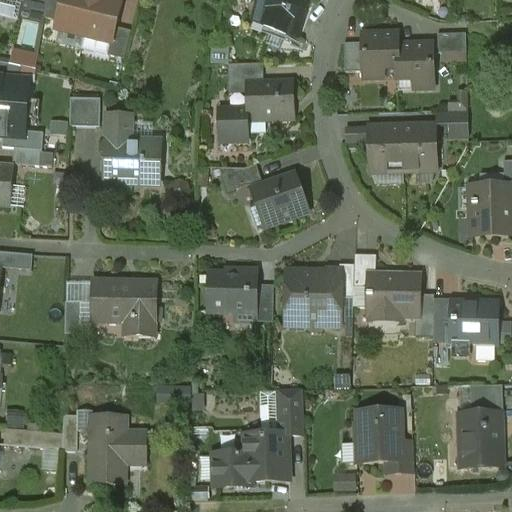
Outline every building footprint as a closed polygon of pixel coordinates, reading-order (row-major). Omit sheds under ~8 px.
[(0,0),(0,16),(18,21),(19,17),(22,2),(24,2),(24,0),(0,0)] [(24,0),(24,2),(22,2),(19,17),(45,23),(48,0),(24,0)] [(65,0),(48,0),(45,20),(59,24),(65,0)] [(65,0),(59,24),(57,33),(85,40),(94,0),(65,0)] [(109,0),(107,0),(94,0),(85,40),(82,50),(108,57),(111,46),(112,47),(117,30),(123,5),(109,2),(109,0)] [(261,0),(254,21),(299,38),(313,0),(261,0)] [(132,33),(117,30),(112,47),(111,46),(108,57),(124,61),(132,33)] [(372,37),(363,44),(364,81),(384,80),(384,70),(398,70),(399,70),(398,48),(399,48),(398,36),(372,37)] [(466,36),(438,37),(438,56),(467,55),(466,36)] [(36,69),(41,55),(17,47),(12,61),(36,69)] [(433,54),(424,47),(399,48),(398,48),(399,70),(398,70),(398,82),(414,81),(414,92),(434,91),(433,54)] [(17,68),(0,64),(0,80),(16,82),(17,68)] [(262,67),(231,68),(231,86),(247,85),(262,84),(262,67)] [(0,80),(0,120),(19,122),(23,83),(16,82),(0,80)] [(262,84),(247,85),(247,111),(248,124),(295,122),(294,83),(262,84)] [(101,102),(71,101),(71,130),(101,130),(101,102)] [(247,111),(220,111),(220,139),(231,139),(232,145),(248,144),(248,124),(247,111)] [(132,120),(108,119),(106,186),(159,188),(161,145),(131,144),(132,120)] [(437,127),(368,129),(370,177),(438,175),(437,127)] [(43,154),(15,151),(13,166),(41,169),(43,154)] [(245,171),(220,171),(228,195),(251,187),(253,192),(264,188),(257,167),(245,171)] [(14,171),(0,170),(0,207),(11,209),(14,171)] [(253,192),(252,192),(257,207),(258,208),(268,210),(274,227),(266,230),(266,231),(308,216),(295,177),(264,188),(253,192)] [(511,188),(505,189),(477,190),(477,205),(471,206),(472,239),(511,237),(511,188)] [(268,210),(258,208),(257,207),(250,209),(258,233),(266,230),(274,227),(268,210)] [(33,257),(0,254),(0,269),(32,272),(33,257)] [(377,258),(355,258),(355,268),(355,290),(369,290),(369,278),(376,278),(377,258)] [(355,268),(340,267),(340,273),(342,273),(342,302),(354,303),(355,290),(355,268)] [(228,277),(210,276),(209,315),(256,316),(257,301),(262,302),(263,288),(257,288),(257,274),(241,273),(241,280),(228,279),(228,277)] [(328,279),(302,279),(299,274),(287,274),(286,329),(306,329),(311,320),(321,320),(321,324),(339,324),(339,329),(341,330),(342,302),(342,273),(340,273),(328,273),(328,279)] [(376,278),(369,278),(369,290),(369,318),(420,319),(420,279),(376,278)] [(158,286),(93,285),(92,323),(126,324),(126,340),(155,340),(155,324),(157,324),(158,286)] [(454,302),(435,302),(434,340),(452,340),(453,305),(454,305),(454,302)] [(81,305),(66,304),(66,336),(81,337),(81,305)] [(454,305),(453,305),(452,340),(452,347),(497,348),(498,306),(454,305)] [(160,404),(194,402),(193,385),(159,387),(160,404)] [(504,418),(503,388),(471,389),(472,418),(501,417),(501,418),(504,418)] [(303,403),(279,404),(280,437),(288,437),(288,438),(304,438),(303,403)] [(401,414),(359,415),(359,427),(354,427),(355,466),(395,465),(402,465),(402,445),(401,414)] [(472,418),(460,418),(461,444),(465,444),(466,468),(462,469),(462,470),(502,469),(501,418),(501,417),(472,418)] [(79,419),(64,418),(63,437),(63,453),(63,454),(78,455),(79,419)] [(127,419),(92,418),(91,487),(126,487),(126,457),(142,457),(142,435),(127,434),(127,419)] [(63,437),(4,431),(3,448),(31,450),(31,451),(63,453),(63,437)] [(280,437),(245,439),(246,456),(250,456),(251,485),(290,484),(288,438),(288,437),(280,437)] [(413,444),(402,445),(402,465),(395,465),(395,477),(414,476),(413,444)] [(251,485),(250,456),(246,456),(214,457),(215,491),(252,490),(251,485)] [(359,490),(358,474),(337,475),(338,491),(359,490)]
